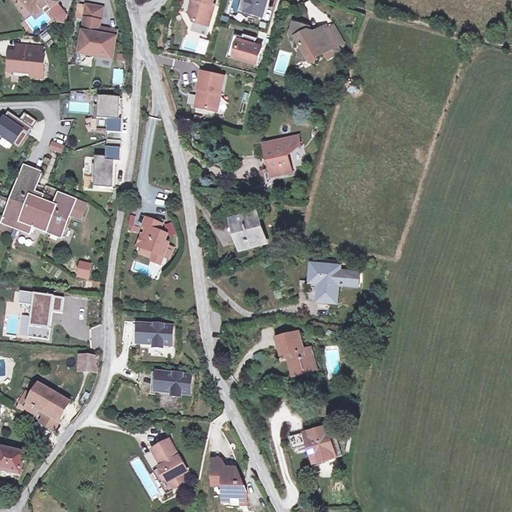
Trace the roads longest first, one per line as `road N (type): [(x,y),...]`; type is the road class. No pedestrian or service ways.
road 1 (residential): [(140,32),(102,398),(7,511)]
road 2 (residential): [(140,32),(177,158),(209,353),(280,511)]
road 3 (track): [(344,5),(511,54)]
